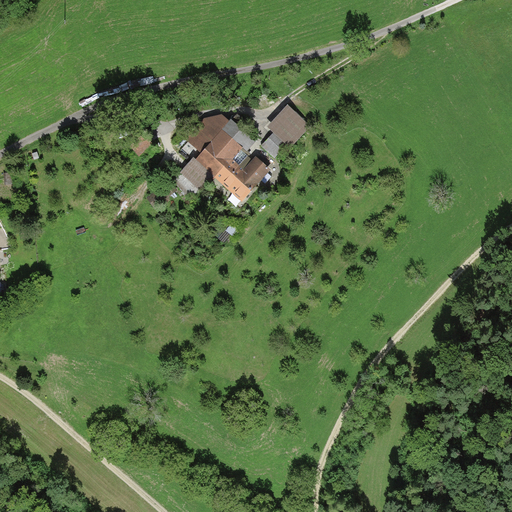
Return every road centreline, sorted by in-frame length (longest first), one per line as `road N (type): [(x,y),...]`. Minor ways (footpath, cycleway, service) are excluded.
road 1 (track): [(0,154),(116,100),(309,57),(441,6)]
road 2 (track): [(511,226),(465,264),(369,368),(320,461),(316,511)]
road 3 (track): [(162,129),(208,111),(253,117),(380,34)]
road 4 (track): [(0,378),(158,511)]
